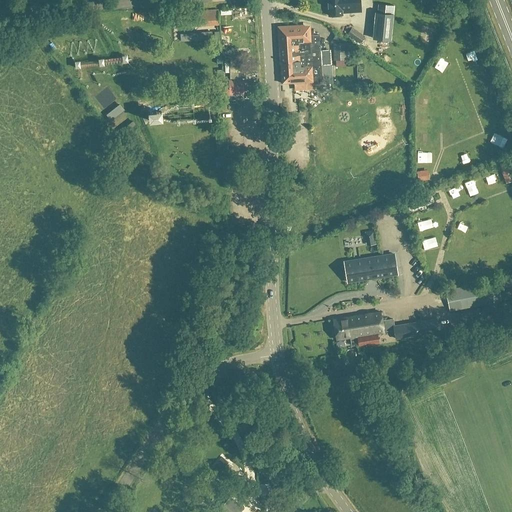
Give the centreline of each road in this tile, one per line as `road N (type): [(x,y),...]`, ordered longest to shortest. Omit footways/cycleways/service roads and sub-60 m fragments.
road 1 (tertiary): [(276,354),(265,0)]
road 2 (unclassified): [(276,354),(231,363),(193,387),(105,511)]
road 3 (track): [(0,12),(183,0)]
road 4 (tertiary): [(349,511),(314,469),(276,354)]
